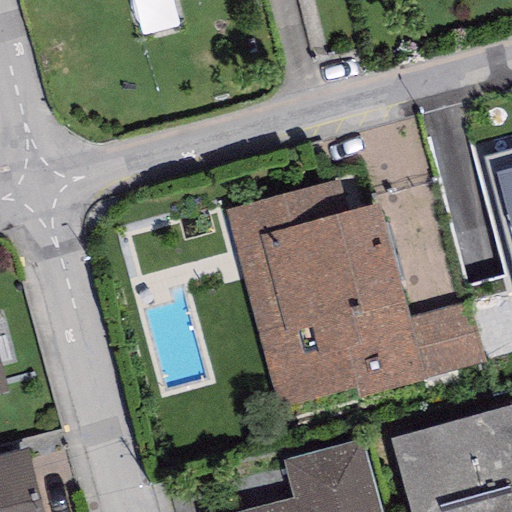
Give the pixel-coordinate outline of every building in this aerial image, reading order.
[(511,103),(500,107),(511,163),(511,103)] [(327,189),(229,214),(279,410),(354,390),(357,403),(426,386),(424,379),(409,323),(380,211),(336,222),(327,189)] [(468,306),(409,323),(424,379),(484,362),(468,306)] [(511,511),(511,410),(387,446),(405,511),(511,511)] [(293,502),(254,511),(379,511),(361,443),(282,464),(293,502)] [(41,511),(25,452),(0,459),(0,511),(41,511)]
